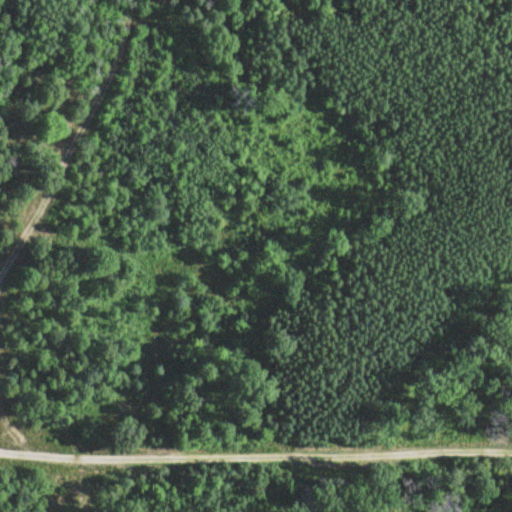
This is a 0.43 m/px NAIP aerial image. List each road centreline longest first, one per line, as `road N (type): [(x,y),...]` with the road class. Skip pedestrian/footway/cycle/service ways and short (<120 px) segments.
road 1 (track): [(0,448),(60,459),(511,461)]
road 2 (track): [(0,281),(59,182),(119,30),(120,0)]
